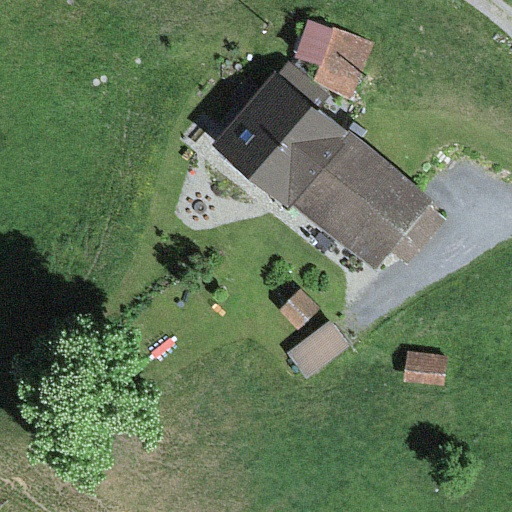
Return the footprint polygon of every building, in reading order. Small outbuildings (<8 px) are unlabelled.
[(375,43),(312,19),(301,52),(322,63),(320,76),(356,99),(375,43)] [(441,192),(284,66),(230,132),(387,259),(400,243),(415,255),(453,213),(438,196),(441,192)] [(325,303),(305,284),(284,306),(304,325),(325,303)] [(354,342),(335,316),(292,349),(312,374),(354,342)] [(452,353),(412,349),(409,379),(449,383),(452,353)]
